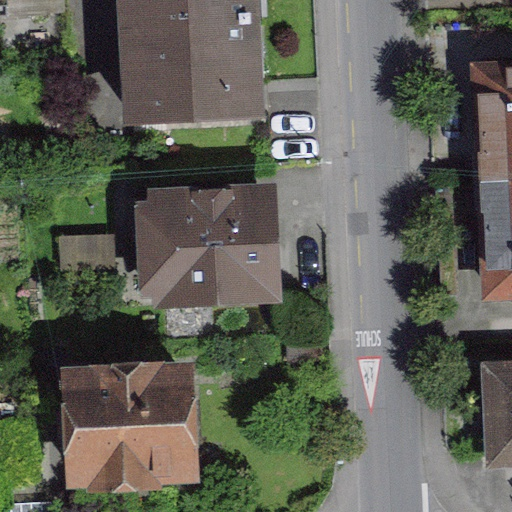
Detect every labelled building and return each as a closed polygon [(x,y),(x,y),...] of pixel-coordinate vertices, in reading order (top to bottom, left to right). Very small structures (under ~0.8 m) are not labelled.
[(127,0),(121,0),(128,127),(268,119),(261,0),(127,0)] [(511,69),(471,71),(478,190),(511,187),(511,69)] [(511,187),(478,190),(485,309),(511,306),(511,187)] [(277,189),(145,198),(152,310),(284,302),(277,189)] [(196,364),(66,371),(72,490),(202,484),(196,364)] [(511,367),(486,368),(488,471),(511,470),(511,367)]
